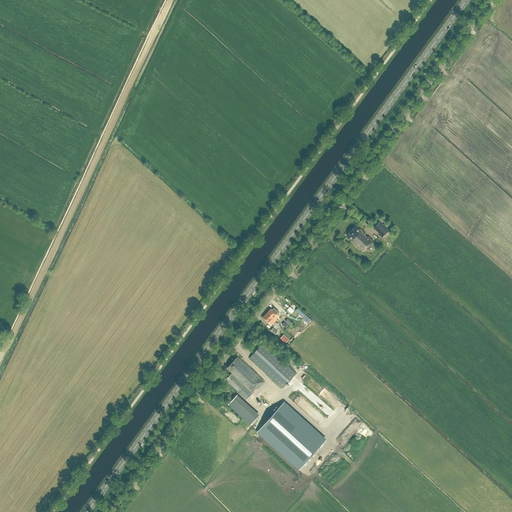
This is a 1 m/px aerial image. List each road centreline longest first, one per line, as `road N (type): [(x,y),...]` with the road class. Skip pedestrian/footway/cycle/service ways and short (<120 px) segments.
road 1 (primary): [(86,511),(466,0)]
road 2 (unclassified): [(111,511),(490,0)]
road 3 (track): [(1,357),(169,0)]
